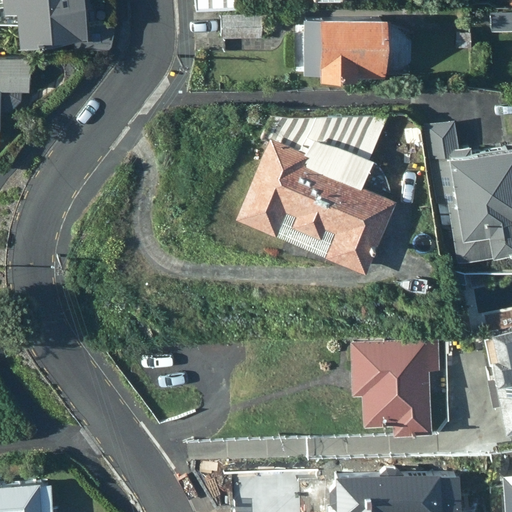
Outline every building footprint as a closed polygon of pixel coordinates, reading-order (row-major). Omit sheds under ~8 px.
[(0,0),(0,19),(25,20),(26,41),(76,39),(76,43),(113,46),(115,22),(91,21),(90,0),(0,0)] [(511,27),(511,10),(485,10),(486,28),(511,27)] [(256,11),(215,12),(216,37),(257,36),(256,11)] [(370,15),(304,16),(303,75),(370,74),(370,15)] [(467,32),(453,32),(453,47),(467,47),(467,32)] [(34,57),(0,55),(0,143),(5,144),(7,109),(14,110),(25,98),(26,89),(33,89),(34,57)] [(432,73),(419,73),(419,83),(432,83),(432,73)] [(254,136),(260,139),(227,217),(267,235),(278,211),(287,215),(283,225),(312,237),(317,227),(326,231),(316,255),(357,272),(388,200),(353,185),(380,113),(264,112),(254,136)] [(448,119),(422,122),(428,159),(433,158),(444,223),(446,222),(453,261),(507,251),(506,249),(511,248),(511,183),(506,145),(464,151),(463,145),(452,147),(448,119)] [(416,127),(402,129),(405,144),(418,142),(416,127)] [(511,324),(475,331),(478,355),(474,356),(478,380),(495,377),(497,391),(491,392),(494,410),(488,411),(491,431),(506,428),(507,436),(511,435),(511,324)] [(434,335),(343,336),(343,393),(349,393),(350,422),(380,421),(380,431),(421,431),(421,368),(434,368),(434,335)] [(369,473),(320,474),(320,510),(315,510),(314,511),(446,511),(447,473),(441,473),(441,463),(428,463),(428,473),(393,473),(386,467),(375,467),(369,473)] [(58,511),(57,473),(0,475),(0,511),(58,511)] [(511,511),(511,474),(493,475),(494,511),(511,511)]
